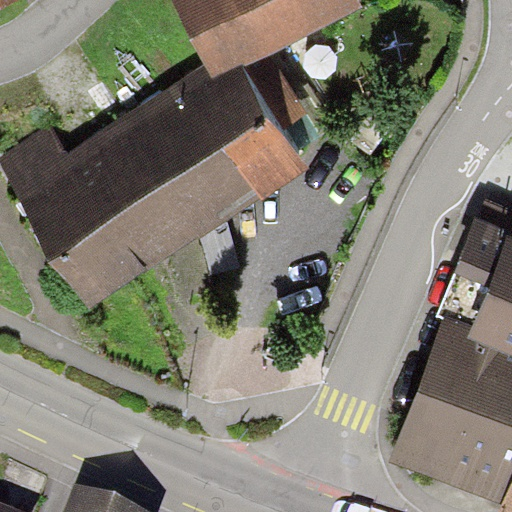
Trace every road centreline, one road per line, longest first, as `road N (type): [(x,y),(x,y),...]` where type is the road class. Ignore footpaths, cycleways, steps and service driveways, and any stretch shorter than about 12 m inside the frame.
road 1 (residential): [(304,511),(432,199),(511,85)]
road 2 (primary): [(0,382),(289,511)]
